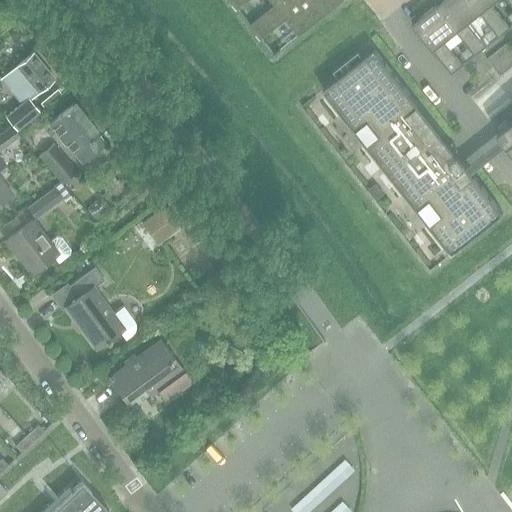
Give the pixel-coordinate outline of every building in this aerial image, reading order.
[(230,0),(237,8),(247,0),(270,0),(274,4),(270,7),(264,12),(249,24),(261,38),(285,19),(299,35),(343,0),(342,0),(230,0)] [(264,0),(263,0),(258,4),(264,12),(270,7),(264,0)] [(486,45),(467,21),(479,12),(480,11),(471,0),(440,0),(436,3),(436,4),(456,30),(468,46),(469,45),(475,53),(474,54),(475,54),(486,45)] [(510,27),(491,3),(494,0),(471,0),(480,11),(479,12),(492,27),(499,35),(498,35),(498,36),(510,27)] [(451,73),(463,64),(444,40),(456,30),(436,4),(419,17),(412,23),(451,73)] [(484,33),(490,42),(498,35),(499,35),(492,27),(484,33)] [(11,30),(9,34),(11,39),(15,41),(20,39),(22,35),(20,30),(16,28),(11,30)] [(511,64),(511,43),(509,40),(498,48),(511,66),(511,64)] [(468,46),(460,52),(466,60),(474,54),(475,53),(469,45),(468,46)] [(503,212),(374,48),(323,88),(452,252),(503,212)] [(511,66),(498,48),(486,58),(500,75),(511,66)] [(1,78),(21,102),(6,115),(17,128),(38,110),(28,98),(37,90),(37,91),(54,77),(33,51),(16,65),(1,78)] [(74,151),(75,150),(83,161),(105,143),(97,133),(99,131),(74,101),(49,122),(74,151)] [(511,119),(497,131),(511,150),(511,119)] [(0,148),(16,137),(8,127),(0,133),(0,148)] [(0,201),(11,194),(0,179),(0,167),(4,165),(0,158),(0,201)] [(375,184),(368,190),(376,200),(383,194),(375,184)] [(34,218),(61,198),(53,188),(26,208),(34,218)] [(99,198),(86,208),(94,218),(107,208),(99,198)] [(148,218),(162,238),(178,226),(163,207),(148,218)] [(47,242),(31,220),(5,239),(29,272),(49,257),(55,264),(68,254),(68,249),(60,238),(55,237),(47,242)] [(133,326),(132,321),(121,306),(111,314),(91,287),(102,279),(94,268),(68,286),(76,296),(63,306),(94,348),(117,331),(123,339),(130,334),(133,331),(133,326)] [(183,371),(160,340),(137,357),(125,365),(109,377),(125,399),(144,385),(148,391),(149,390),(148,389),(156,384),(159,388),(158,388),(159,389),(166,399),(191,381),(189,378),(188,379),(182,372),(183,371)] [(31,441),(43,430),(37,423),(25,434),(31,441)] [(20,452),(31,441),(25,434),(14,445),(20,452)] [(5,467),(14,475),(42,448),(33,440),(5,467)] [(26,481),(48,501),(63,486),(41,465),(26,481)] [(91,492),(87,487),(80,480),(46,511),(106,511),(109,510),(91,491),(91,492)]
